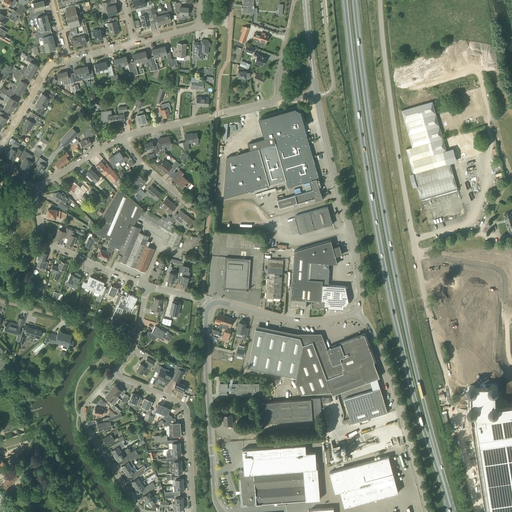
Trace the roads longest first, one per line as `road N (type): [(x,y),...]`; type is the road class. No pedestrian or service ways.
road 1 (trunk): [(344,0),(388,291)]
road 2 (trunk): [(398,289),(354,0)]
road 3 (unclassified): [(381,0),(412,240)]
road 4 (tertiary): [(355,311),(357,263),(315,92)]
road 5 (tertiary): [(428,511),(389,371),(355,311)]
road 6 (unclassified): [(221,511),(212,486),(209,306)]
road 7 (primary): [(388,291),(445,488)]
road 8 (primary): [(445,488),(398,289)]
road 9 (unclassified): [(511,360),(500,306),(429,311),(412,240)]
road 10 (residential): [(193,511),(185,407),(113,373)]
road 11 (unknown): [(427,305),(470,480)]
road 12 (residential): [(139,511),(83,422),(88,401),(113,373)]
road 13 (residential): [(123,137),(281,94)]
road 14 (unclassified): [(146,286),(50,245),(33,190)]
road 15 (unclassified): [(355,311),(299,321),(209,306)]
